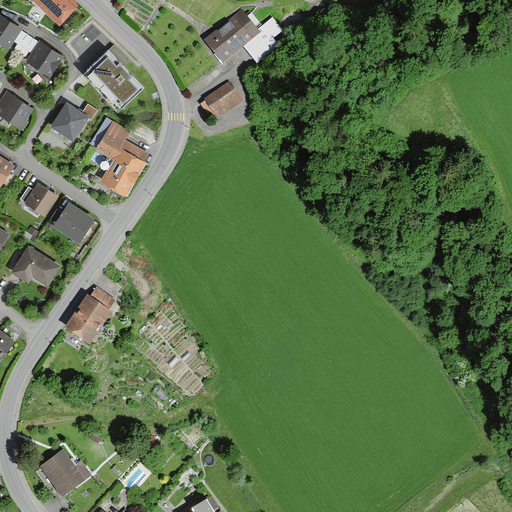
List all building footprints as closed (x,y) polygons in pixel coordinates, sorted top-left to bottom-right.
[(74,5),(68,0),(39,0),(60,19),(74,5)] [(45,14),(33,6),(25,18),(37,26),(45,14)] [(284,32),(274,17),(258,28),(245,9),(205,36),(222,61),(245,45),(256,61),(279,45),(274,38),(284,32)] [(31,36),(0,16),(0,40),(8,45),(12,39),(18,43),(15,49),(20,52),(31,36)] [(60,56),(31,36),(20,52),(25,56),(29,50),(34,54),(30,60),(36,64),(37,70),(43,69),(49,73),(53,67),(57,66),(56,62),(60,56)] [(108,49),(86,70),(99,83),(100,82),(123,107),(144,87),(108,49)] [(242,100),(230,83),(205,99),(217,117),(242,100)] [(31,107),(14,96),(1,114),(22,128),(26,121),(23,119),(31,107)] [(86,117),(67,104),(53,125),(72,137),(86,117)] [(129,131),(113,122),(108,130),(103,127),(92,143),(107,153),(110,149),(117,153),(113,160),(117,162),(105,182),(111,185),(112,185),(113,184),(124,190),(146,153),(124,140),(129,131)] [(0,181),(10,165),(0,158),(0,181)] [(44,214),(57,195),(39,183),(35,190),(28,186),(20,198),(44,214)] [(88,224),(92,218),(69,203),(63,212),(57,208),(49,220),(55,224),(78,239),(82,233),(85,235),(88,235),(91,230),(91,226),(88,224)] [(0,245),(8,234),(0,228),(0,245)] [(29,247),(14,270),(28,279),(32,273),(47,283),(58,266),(29,247)] [(96,289),(70,326),(88,338),(113,301),(96,289)] [(0,358),(14,341),(0,329),(0,358)] [(62,451),(43,466),(63,494),(88,476),(78,463),(75,465),(71,459),(69,460),(62,451)] [(119,484),(111,493),(116,498),(125,488),(119,484)] [(191,504),(193,508),(195,511),(215,511),(205,496),(191,504)]
